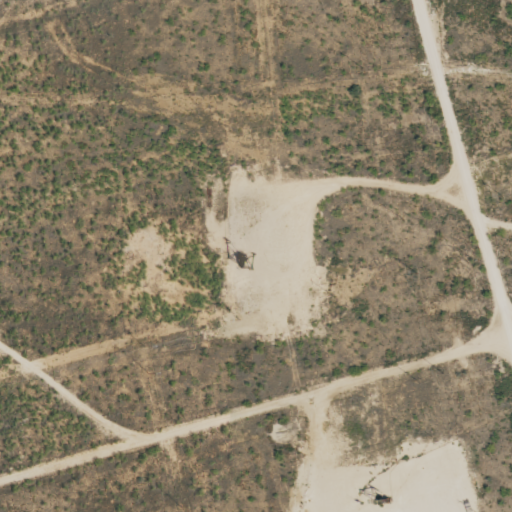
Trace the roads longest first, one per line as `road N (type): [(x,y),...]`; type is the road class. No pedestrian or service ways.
road 1 (track): [(510,333),(0,475)]
road 2 (track): [(511,340),(419,0)]
